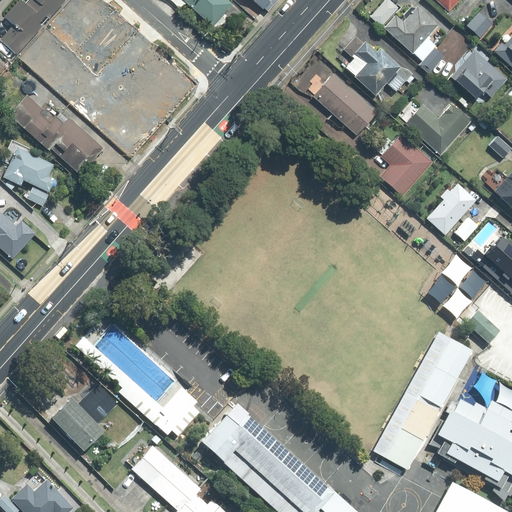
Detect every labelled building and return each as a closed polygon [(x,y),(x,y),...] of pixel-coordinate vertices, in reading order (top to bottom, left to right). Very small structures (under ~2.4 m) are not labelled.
[(0,32),(0,42),(11,52),(59,0),(15,0),(0,16),(0,19),(7,26),(0,32)] [(221,0),(178,0),(210,27),(228,6),(221,0)] [(395,9),(384,0),(381,0),(366,17),(424,72),(442,53),(424,36),(432,27),(414,9),(399,25),(389,15),(395,9)] [(427,0),(441,14),(454,0),(427,0)] [(490,26),(476,13),(461,29),(475,42),(490,26)] [(109,72),(124,55),(138,39),(125,28),(116,39),(89,16),(70,38),(109,72)] [(511,69),(511,32),(492,52),(510,71),(511,69)] [(343,71),(371,96),(380,85),(393,96),(409,77),(359,33),(342,51),(353,60),(343,71)] [(44,52),(35,43),(21,58),(34,71),(44,61),(40,57),(44,52)] [(124,55),(109,72),(148,105),(171,78),(140,51),(132,61),(124,55)] [(500,78),(470,51),(444,79),(474,107),(500,78)] [(373,114),(329,73),(307,97),(351,138),(373,114)] [(86,84),(72,101),(112,134),(132,110),(99,82),(92,89),(86,84)] [(23,95),(6,115),(78,178),(100,153),(62,119),(57,125),(23,95)] [(418,105),(401,125),(439,158),(469,122),(447,104),(434,119),(418,105)] [(428,163),(397,135),(378,155),(388,164),(374,180),(394,199),(428,163)] [(507,150),(495,137),(485,146),(498,159),(507,150)] [(30,149),(10,141),(0,167),(0,179),(17,186),(19,181),(30,185),(23,202),(39,209),(50,180),(42,177),(47,164),(27,156),(30,149)] [(511,162),(488,193),(511,211),(511,162)] [(421,219),(441,237),(472,202),(452,185),(421,219)] [(0,215),(0,252),(8,260),(32,233),(18,221),(12,227),(0,215)] [(476,227),(466,217),(450,234),(460,244),(476,227)] [(511,240),(500,229),(473,257),(493,276),(506,263),(511,269),(511,240)] [(169,293),(203,253),(184,237),(150,276),(169,293)] [(497,327),(475,307),(463,320),(485,340),(497,327)] [(157,411),(78,338),(67,349),(162,436),(167,431),(176,438),(196,417),(188,409),(192,404),(177,390),(157,411)] [(472,356),(447,342),(378,464),(404,478),(472,356)] [(63,400),(42,421),(76,456),(98,436),(90,427),(117,401),(98,381),(70,407),(63,400)] [(445,454),(440,463),(511,500),(511,401),(477,382),(466,410),(452,404),(430,446),(445,454)] [(312,511),(318,511),(330,499),(240,417),(231,427),(219,416),(200,437),(229,463),(243,448),(312,511)] [(224,511),(150,444),(127,470),(173,511),(224,511)] [(12,496),(25,511),(61,511),(73,502),(51,477),(34,491),(27,483),(12,496)] [(13,511),(19,507),(7,494),(0,499),(0,505),(6,511),(13,511)]
